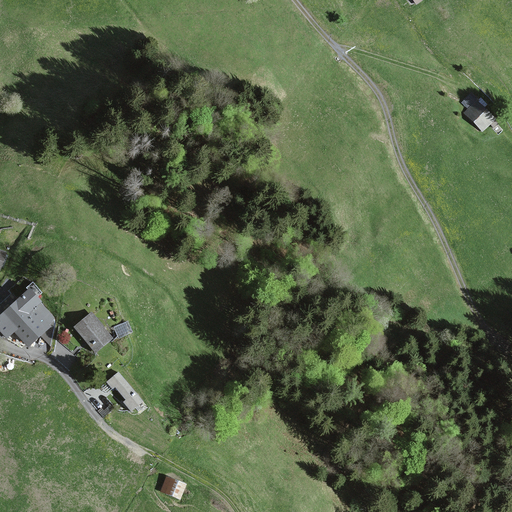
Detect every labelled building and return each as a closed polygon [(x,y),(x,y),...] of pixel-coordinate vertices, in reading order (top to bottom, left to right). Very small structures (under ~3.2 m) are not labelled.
[(495,120),(477,101),(478,100),(471,92),(461,103),(467,109),(462,113),(482,133),(495,120)] [(41,302),(30,289),(36,284),(23,276),(4,292),(14,302),(0,315),(0,332),(7,340),(15,333),(26,346),(49,325),(35,309),(41,302)] [(104,327),(91,312),(73,327),(95,354),(113,339),(104,328),(104,327)] [(127,322),(114,328),(119,339),(133,333),(127,322)] [(143,402),(118,372),(106,382),(112,390),(115,388),(125,400),(123,402),(130,412),(143,402)] [(186,485),(166,477),(160,493),(180,501),(186,485)]
